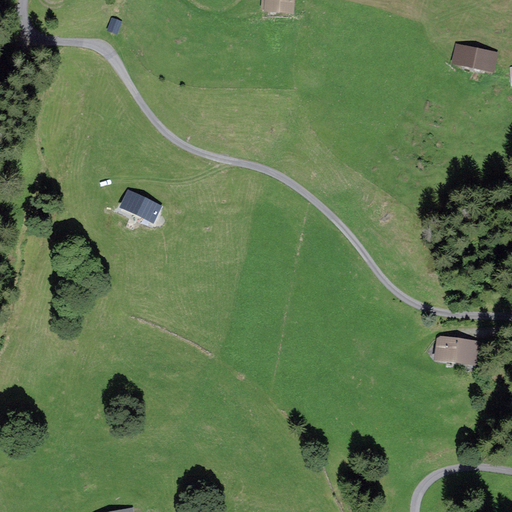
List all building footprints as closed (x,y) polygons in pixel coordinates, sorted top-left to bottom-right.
[(263,0),(263,5),(292,8),(292,0),(263,0)] [(112,19),(109,29),(117,32),(120,22),(112,19)] [(459,42),(455,57),(495,65),(498,50),(459,42)] [(124,202),(154,217),(160,204),(130,189),(124,202)] [(441,335),(439,353),(475,357),(478,340),(441,335)]
